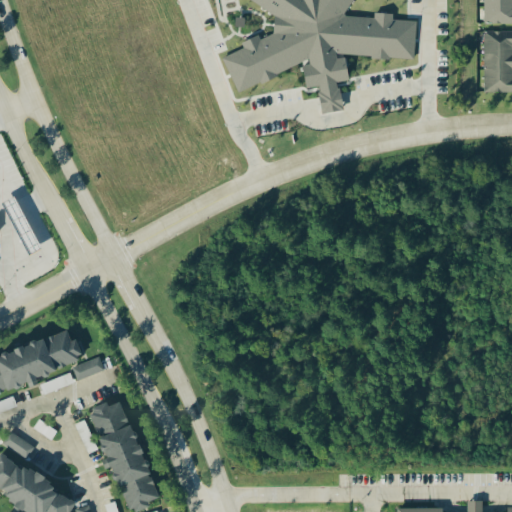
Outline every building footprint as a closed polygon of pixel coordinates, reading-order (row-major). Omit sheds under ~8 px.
[(357,0),(347,15),(347,18),(418,24),(415,61),(339,56),(339,61),(346,60),(351,83),(309,90),(306,68),(312,67),(310,60),(240,94),(224,60),(275,36),(275,17),(249,0),(357,0)] [(511,0),(485,0),(486,26),(511,25),(511,0)] [(511,33),(483,33),(483,95),(511,95),(511,33)] [(0,395),(82,362),(70,333),(65,336),(64,332),(0,358),(0,395)] [(106,371),(101,358),(73,369),(78,382),(106,371)] [(89,412),(123,511),(133,511),(157,504),(121,401),(89,412)] [(32,458),(37,446),(11,435),(6,446),(32,458)] [(0,455),(0,492),(26,511),(70,511),(74,508),(2,453),(0,455)] [(401,510),(401,511),(511,511),(511,508),(511,509),(511,511),(486,511),(486,502),(471,503),(470,511),(446,511),(447,509),(401,510)]
